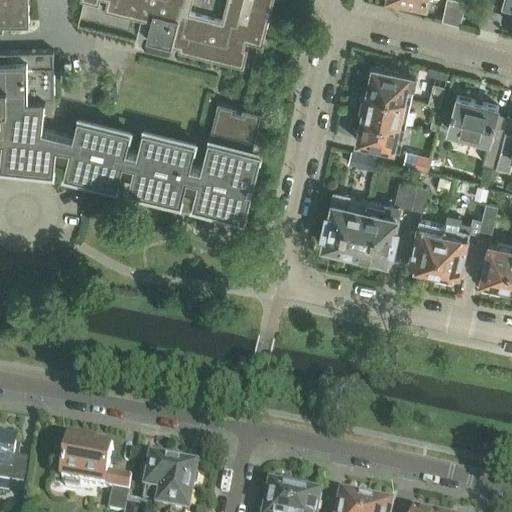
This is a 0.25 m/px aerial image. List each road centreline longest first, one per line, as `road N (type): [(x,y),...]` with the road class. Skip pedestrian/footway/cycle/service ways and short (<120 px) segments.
road 1 (residential): [(511,339),(288,284),(285,262),(336,18)]
road 2 (residential): [(250,428),(511,486)]
road 3 (residential): [(0,380),(250,428)]
road 4 (residential): [(511,64),(336,18)]
